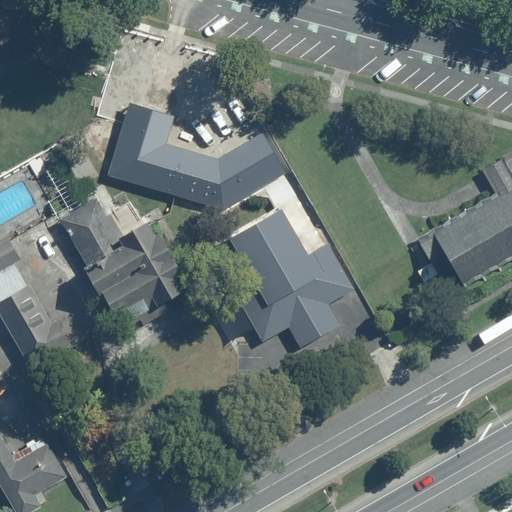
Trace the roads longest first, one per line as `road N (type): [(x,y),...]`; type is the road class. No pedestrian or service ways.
road 1 (primary): [(237,511),(511,353)]
road 2 (tertiary): [(511,59),(285,0)]
road 3 (primary): [(511,435),(378,511)]
